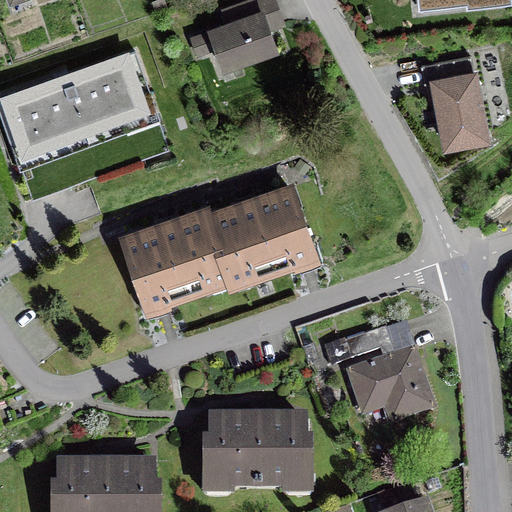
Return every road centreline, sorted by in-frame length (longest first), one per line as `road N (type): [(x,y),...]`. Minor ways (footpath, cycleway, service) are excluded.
road 1 (residential): [(0,338),(29,376),(63,390),(452,259)]
road 2 (residential): [(320,0),(452,259)]
road 3 (residential): [(452,259),(472,338),(487,511)]
